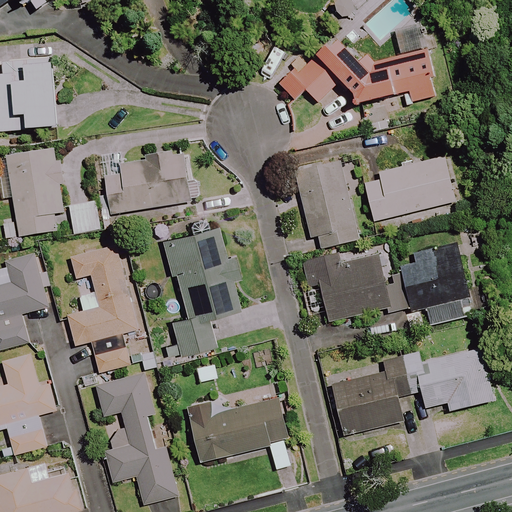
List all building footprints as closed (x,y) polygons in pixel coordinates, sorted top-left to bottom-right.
[(0,0),(0,17),(13,9),(15,11),(32,0),(0,0)] [(333,40),(313,60),(305,52),(272,85),(294,108),(305,98),(315,108),(337,87),(349,100),(351,109),(357,107),(406,94),(409,105),(432,99),(429,88),(433,87),(424,52),(373,65),(363,54),(355,62),(333,40)] [(56,129),(51,60),(0,63),(0,133),(13,133),(12,118),(24,117),(25,131),(56,129)] [(11,198),(15,217),(1,220),(5,241),(21,238),(56,231),(53,216),(63,214),(52,150),(4,159),(7,173),(0,174),(0,194),(1,200),(11,198)] [(187,205),(180,157),(119,167),(121,177),(103,180),(109,217),(187,205)] [(453,203),(443,159),(377,175),(379,182),(363,186),(372,223),(453,203)] [(357,242),(338,164),(293,175),(309,240),(334,234),(337,247),(357,242)] [(218,196),(198,202),(203,217),(223,211),(218,196)] [(99,232),(94,204),(67,208),(72,236),(99,232)] [(184,227),(186,236),(160,244),(169,276),(174,274),(186,319),(169,323),(178,357),(215,347),(207,320),(239,311),(231,282),(236,280),(229,257),(224,258),(216,228),(206,231),(203,221),(184,227)] [(404,276),(413,311),(413,313),(425,311),(429,328),(470,318),(452,239),(398,252),(404,276)] [(73,346),(89,343),(96,374),(130,366),(123,335),(135,332),(115,247),(68,258),(74,281),(89,278),(93,293),(78,296),(82,313),(66,317),(73,346)] [(0,351),(31,344),(23,315),(48,309),(39,278),(33,255),(2,263),(7,286),(0,287),(0,351)] [(413,311),(404,276),(380,281),(377,266),(341,273),(338,257),(313,262),(325,323),(387,310),(388,316),(413,311)] [(401,358),(411,396),(419,394),(423,411),(446,405),(448,413),(494,402),(481,350),(420,365),(417,354),(401,358)] [(0,432),(1,432),(6,431),(13,457),(45,448),(37,417),(54,413),(47,387),(38,389),(29,356),(0,364),(6,386),(0,387),(0,432)] [(411,396),(401,358),(379,363),(382,375),(328,388),(341,438),(401,423),(395,400),(411,396)] [(217,381),(214,366),(195,370),(198,385),(217,381)] [(111,453),(104,455),(111,485),(135,479),(142,507),(176,499),(160,436),(151,439),(146,418),(153,417),(142,376),(94,388),(102,419),(121,414),(124,428),(111,453)] [(291,468),(275,402),(210,418),(207,406),(185,411),(199,465),(268,448),(273,472),(291,468)] [(0,511),(77,511),(67,473),(50,477),(46,466),(0,478),(0,511)]
